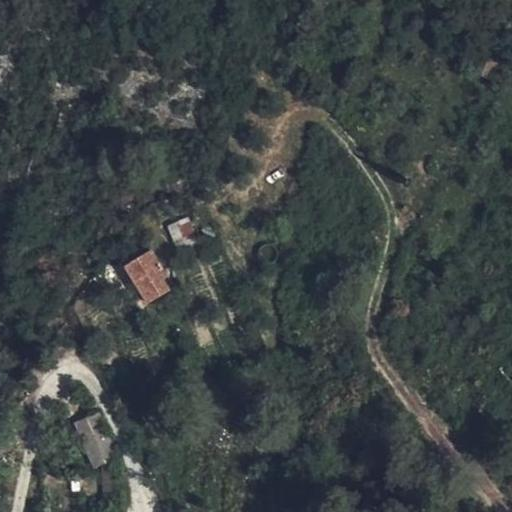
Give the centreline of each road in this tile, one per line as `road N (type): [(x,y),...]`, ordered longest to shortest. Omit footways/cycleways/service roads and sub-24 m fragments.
road 1 (track): [(500,511),(372,350),(392,199),(325,112),(293,117),(249,197)]
road 2 (track): [(21,511),(46,389),(62,373),(84,376),(104,402),(142,511)]
